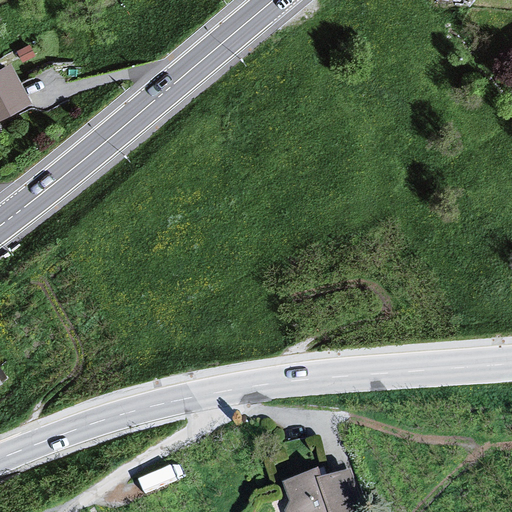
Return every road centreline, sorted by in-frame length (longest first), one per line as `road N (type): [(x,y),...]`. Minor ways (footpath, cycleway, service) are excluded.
road 1 (tertiary): [(0,458),(180,398),(321,376),(511,363)]
road 2 (secondary): [(0,225),(273,0)]
road 3 (track): [(220,403),(215,415),(70,511)]
